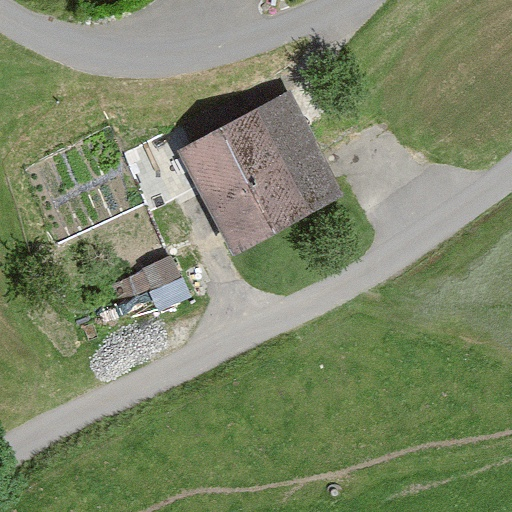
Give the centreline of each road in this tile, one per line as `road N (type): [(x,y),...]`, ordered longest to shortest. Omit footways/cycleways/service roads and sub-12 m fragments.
road 1 (unclassified): [(0,464),(412,247),(511,174)]
road 2 (unclassified): [(353,0),(248,43),(176,59),(111,57),(51,43),(0,10)]
